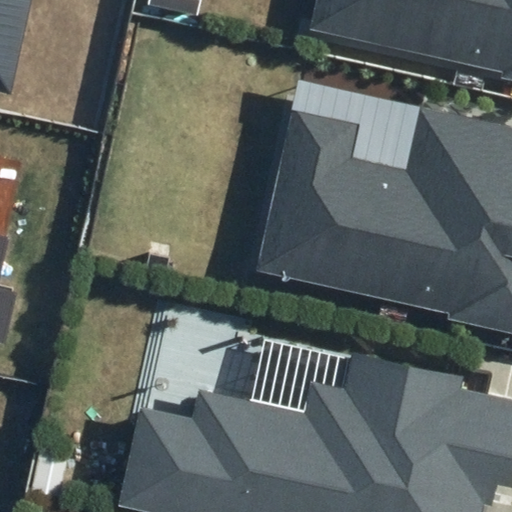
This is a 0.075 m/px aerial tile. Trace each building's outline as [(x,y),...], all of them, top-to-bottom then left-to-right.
[(0,0),(0,89),(9,91),(30,0),(0,0)] [(500,79),(511,81),(511,0),(314,0),(308,31),(501,72),(500,79)] [(448,319),(511,332),(511,124),(419,104),(405,168),(355,157),(362,123),(291,108),(256,271),(449,312),(448,319)] [(0,340),(4,342),(15,293),(0,289),(0,258),(5,237),(0,236),(0,340)] [(106,510),(113,511),(474,511),(475,507),(483,508),(487,489),(502,492),(511,442),(511,403),(453,392),(456,380),(341,357),(333,392),(300,385),(293,416),(185,393),(179,424),(126,413),(106,510)]
